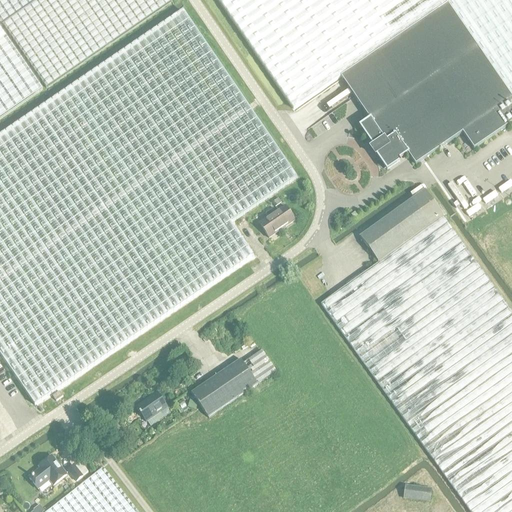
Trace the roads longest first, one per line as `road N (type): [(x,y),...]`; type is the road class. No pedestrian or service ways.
road 1 (unclassified): [(193,0),(315,179),(314,231),(0,451)]
road 2 (unknown): [(71,403),(149,511)]
